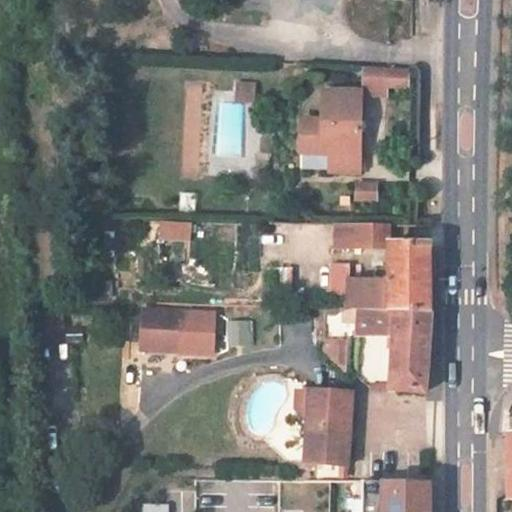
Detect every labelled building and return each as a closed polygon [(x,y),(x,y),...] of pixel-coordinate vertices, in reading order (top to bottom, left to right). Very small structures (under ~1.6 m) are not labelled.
[(391,72),(369,71),(369,97),(392,97),(392,87),(391,72)] [(412,72),(391,72),(392,87),(412,87),(412,72)] [(254,101),(255,82),(236,81),(235,100),(254,101)] [(330,95),(330,159),(337,159),(337,177),(365,177),(366,96),(330,95)] [(377,184),(354,182),(353,201),(376,202),(377,184)] [(158,220),(157,238),(195,240),(196,222),(158,220)] [(335,228),(335,253),(392,253),(391,285),(348,283),(347,316),(355,315),(436,315),(435,227),(417,227),(335,228)] [(157,271),(192,273),(194,242),(159,240),(157,271)] [(393,394),(428,395),(436,328),(436,315),(355,315),(356,344),(392,344),(393,394)] [(227,347),(253,346),(252,320),(226,321),(227,347)] [(185,323),(143,322),(142,356),(184,357),(185,323)] [(347,360),(345,338),(321,340),(323,362),(347,360)] [(363,360),(367,382),(387,378),(383,356),(363,360)] [(340,471),(340,396),(312,394),(312,396),(309,428),(302,434),(301,437),(302,441),(304,446),(307,449),(305,469),(340,471)] [(309,428),(312,396),(296,396),(295,414),(309,428)] [(340,396),(340,471),(350,472),(351,454),(345,447),(346,437),(352,432),(355,397),(340,396)] [(427,511),(428,480),(360,479),(359,511),(427,511)] [(168,511),(169,503),(143,503),(142,511),(168,511)]
